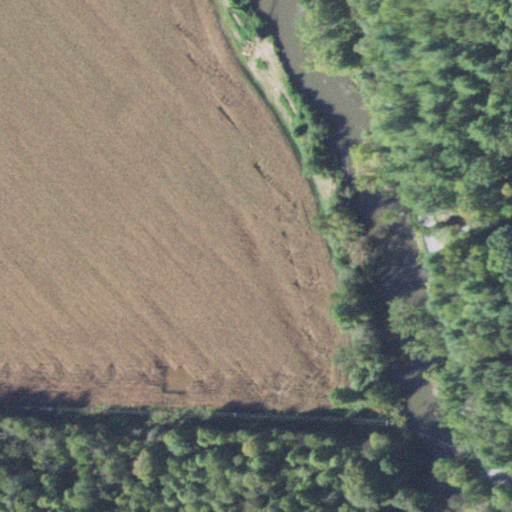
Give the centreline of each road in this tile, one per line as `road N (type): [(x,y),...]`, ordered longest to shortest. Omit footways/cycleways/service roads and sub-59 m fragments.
road 1 (tertiary): [(511,482),(480,432),(428,212),(358,0)]
road 2 (residential): [(395,111),(511,53)]
